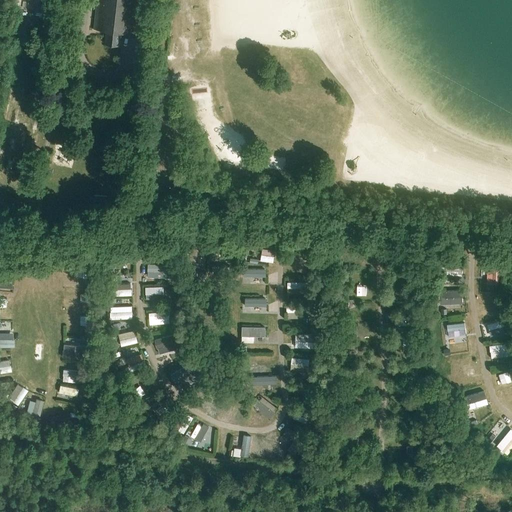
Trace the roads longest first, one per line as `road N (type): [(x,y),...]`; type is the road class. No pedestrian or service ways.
road 1 (track): [(511,489),(262,466),(0,429)]
road 2 (track): [(156,81),(222,85),(285,135),(344,141),(398,167),(511,193)]
